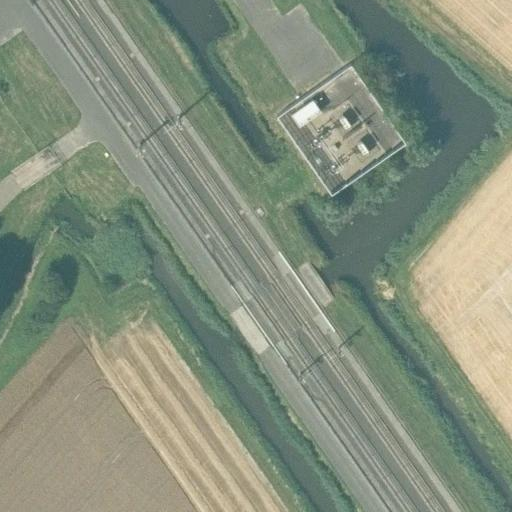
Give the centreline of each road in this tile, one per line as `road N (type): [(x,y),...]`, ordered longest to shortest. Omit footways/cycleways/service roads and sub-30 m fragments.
road 1 (track): [(120,0),(301,264)]
road 2 (track): [(329,304),(476,511)]
